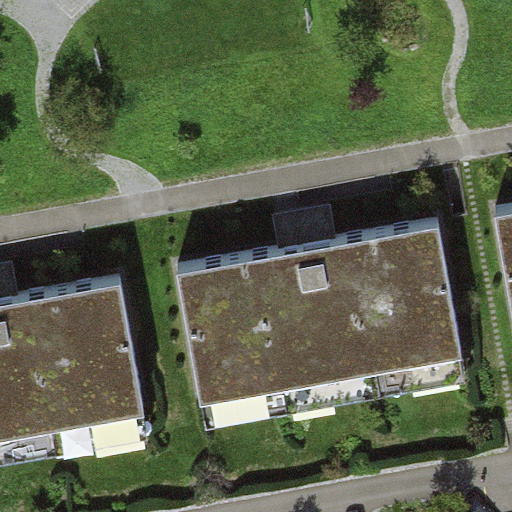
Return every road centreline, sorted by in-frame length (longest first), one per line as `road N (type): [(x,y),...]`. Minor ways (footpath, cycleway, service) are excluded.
road 1 (residential): [(0,230),(511,140)]
road 2 (residential): [(511,472),(291,511)]
